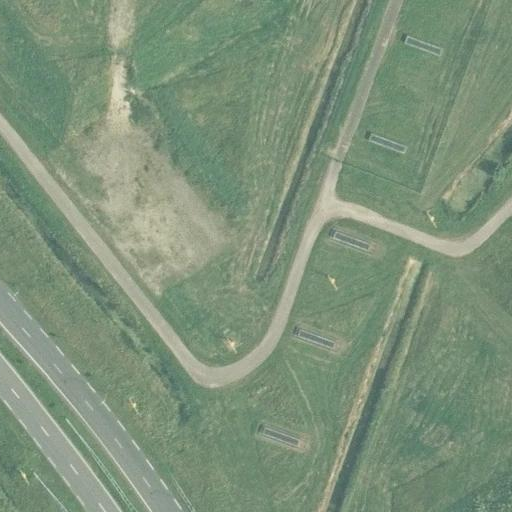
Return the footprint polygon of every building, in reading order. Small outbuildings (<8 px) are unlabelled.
[(400,42),(438,56),(441,48),(403,34),(400,42)] [(364,139),(402,153),(405,145),(367,132),(364,139)] [(372,253),(375,246),(330,229),(327,237),(372,253)] [(340,344),(294,328),(292,335),(337,351),(340,344)] [(258,433),(302,449),(305,441),(260,425),(258,433)]
